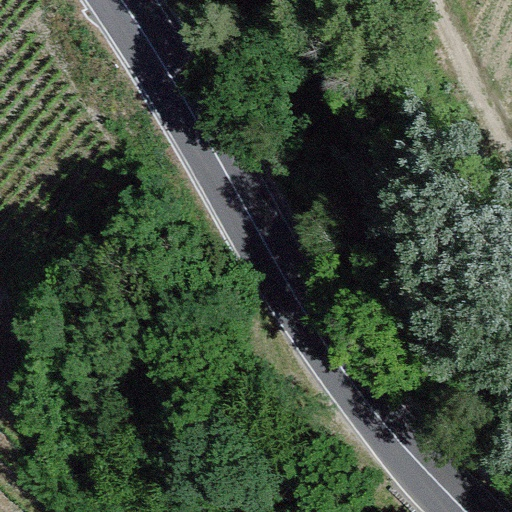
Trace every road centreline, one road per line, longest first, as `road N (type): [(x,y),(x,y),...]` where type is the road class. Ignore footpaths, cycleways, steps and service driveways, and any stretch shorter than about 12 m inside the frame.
road 1 (secondary): [(119,0),(340,366),(463,511)]
road 2 (track): [(437,0),(511,155)]
